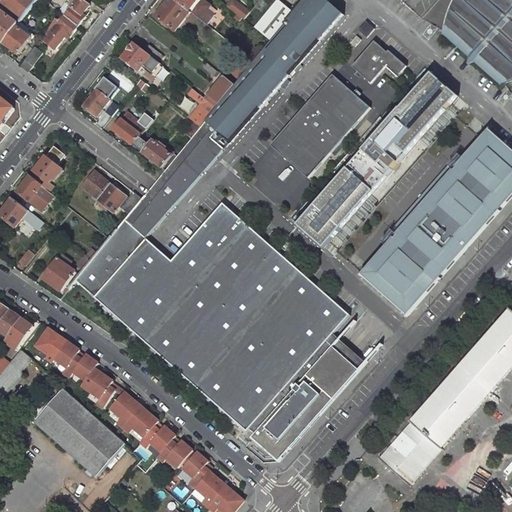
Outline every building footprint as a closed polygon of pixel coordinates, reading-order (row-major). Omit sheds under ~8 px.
[(37,0),(0,0),(0,39),(5,43),(17,27),(37,0)] [(91,6),(83,0),(79,0),(67,16),(79,27),(87,17),(84,15),(91,6)] [(189,11),(174,0),(169,0),(157,16),(176,31),(191,12),(189,11)] [(174,0),(189,11),(191,12),(206,25),(214,15),(208,10),(210,6),(203,0),(174,0)] [(217,108),(207,121),(219,132),(230,141),(294,69),(299,64),(343,14),(327,0),(305,0),(295,13),(272,41),(254,62),(240,80),(236,85),(217,108)] [(250,12),(234,0),(232,0),(228,6),(244,19),(250,12)] [(272,41),(295,13),(279,0),(256,28),(272,41)] [(449,22),(446,32),(504,83),(510,82),(511,81),(511,0),(456,0),(455,4),(453,9),(449,22)] [(217,11),(210,6),(208,10),(214,15),(217,11)] [(57,19),(51,28),(53,29),(50,34),(52,35),(46,42),(56,50),(66,37),(69,39),(79,27),(67,16),(62,23),(57,19)] [(366,21),(358,30),(367,38),(375,28),(366,21)] [(32,38),(17,27),(5,43),(20,55),(32,38)] [(404,67),(375,41),(352,66),(371,83),(388,65),(398,73),(404,67)] [(145,51),(136,44),(124,59),(140,71),(152,56),(145,51)] [(164,56),(150,45),(145,51),(152,56),(159,62),(164,56)] [(35,67),(45,54),(36,47),(26,60),(35,67)] [(248,57),(234,75),(240,80),(254,62),(248,57)] [(110,76),(124,87),(128,82),(114,70),(110,76)] [(467,95),(441,72),(308,224),(334,246),(467,95)] [(332,74),(270,145),(308,178),(370,107),(332,74)] [(225,76),(206,99),(217,108),(236,85),(225,76)] [(137,86),(143,91),(147,85),(142,80),(137,86)] [(207,121),(217,108),(206,99),(194,89),(189,95),(201,104),(199,107),(190,118),(196,123),(202,127),(204,124),(207,121)] [(99,91),(86,108),(100,118),(105,111),(104,110),(111,100),(99,91)] [(0,127),(15,109),(0,96),(0,127)] [(115,103),(107,113),(112,117),(120,107),(115,103)] [(149,129),(156,118),(146,112),(140,122),(149,129)] [(140,137),(142,135),(147,129),(128,113),(123,120),(115,130),(134,145),(140,137)] [(219,132),(207,121),(204,124),(202,127),(200,128),(214,140),(216,137),(215,136),(219,132)] [(196,123),(187,132),(194,137),(200,128),(202,127),(196,123)] [(162,176),(143,199),(126,220),(147,238),(223,148),(214,140),(200,128),(194,137),(176,158),(162,176)] [(364,276),(409,316),(511,198),(511,149),(491,131),(462,165),(393,242),(364,276)] [(134,145),(161,166),(156,172),(162,176),(176,158),(154,141),(151,145),(140,137),(134,145)] [(64,170),(47,157),(31,177),(48,191),(64,170)] [(97,199),(125,221),(126,220),(143,199),(134,192),(129,198),(110,184),(94,171),(82,186),(97,198),(97,199)] [(48,191),(31,177),(19,193),(30,202),(33,198),(39,203),(48,191)] [(14,199),(1,216),(16,228),(20,231),(24,227),(20,224),(30,211),(14,199)] [(349,314),(223,202),(172,260),(147,239),(147,238),(126,220),(125,221),(110,239),(93,261),(85,271),(81,275),(76,281),(252,436),(254,434),(272,450),(282,439),(290,446),(358,369),(331,344),(321,356),(315,351),(331,332),(332,333),(349,314)] [(49,218),(34,206),(30,211),(45,223),(49,218)] [(62,236),(56,232),(48,242),(53,247),(62,236)] [(37,256),(29,249),(20,261),(27,267),(37,256)] [(60,260),(45,280),(61,291),(76,271),(81,275),(85,271),(80,267),(64,255),(60,260)] [(88,257),(80,267),(85,271),(93,261),(88,257)] [(0,325),(11,311),(0,303),(0,325)] [(511,310),(382,458),(415,487),(511,377),(511,310)] [(22,318),(11,311),(0,325),(0,330),(8,336),(22,318)] [(34,327),(22,318),(8,336),(21,345),(34,327)] [(73,373),(85,381),(82,385),(102,399),(99,403),(106,408),(109,403),(118,390),(120,388),(113,383),(115,380),(97,367),(99,364),(86,355),(85,356),(79,351),(80,350),(66,341),(63,345),(58,341),(61,337),(49,328),(36,346),(48,354),(47,356),(54,362),(55,359),(66,367),(63,372),(70,377),(73,373)] [(332,333),(331,332),(315,351),(321,356),(331,344),(358,369),(364,362),(332,333)] [(0,397),(3,400),(25,374),(22,372),(32,360),(21,349),(11,362),(8,366),(2,373),(0,375),(0,397)] [(41,389),(50,398),(56,392),(47,383),(41,389)] [(122,450),(62,391),(32,422),(91,481),(122,450)] [(168,432),(162,427),(164,426),(152,414),(148,419),(137,409),(141,404),(129,394),(118,406),(130,417),(126,421),(137,431),(141,427),(151,435),(147,440),(153,446),(157,441),(168,451),(164,456),(169,460),(171,457),(181,466),(194,452),(183,443),(182,445),(177,440),(178,438),(170,431),(168,432)] [(272,450),(254,434),(252,436),(251,437),(262,448),(277,461),(290,446),(282,439),(272,450)] [(207,500),(219,510),(222,505),(230,511),(236,511),(246,501),(235,491),(231,496),(220,486),(224,481),(206,465),(210,461),(199,451),(185,468),(196,477),(193,480),(211,496),(207,500)] [(380,461),(331,508),(334,511),(392,511),(411,494),(380,461)]
